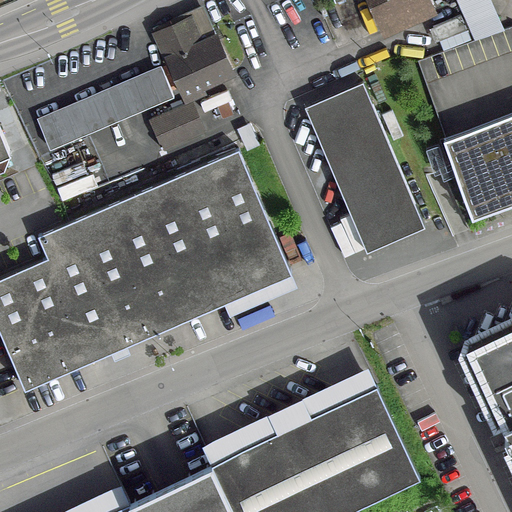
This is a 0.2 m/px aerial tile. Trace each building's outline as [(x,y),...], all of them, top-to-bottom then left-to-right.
[(369,0),(382,30),(431,9),(427,0),(369,0)] [(464,29),(458,15),(431,27),(437,40),(464,29)] [(182,93),(230,71),(214,35),(199,42),(187,18),(154,33),(182,93)] [(48,148),(172,95),(161,69),(36,122),(48,148)] [(303,106),(365,249),(423,224),(361,81),(303,106)] [(161,147),(161,148),(202,130),(190,102),(149,121),(160,145),(158,146),(159,148),(161,147)] [(472,224),(511,210),(511,112),(442,137),(472,224)] [(0,156),(10,152),(0,129),(0,156)] [(0,334),(23,387),(290,271),(237,148),(36,235),(45,257),(0,276),(0,334)] [(511,444),(507,446),(511,456),(511,313),(466,335),(461,349),(495,420),(504,416),(505,419),(502,421),(507,430),(503,432),(508,442),(511,440),(511,444)] [(375,385),(209,463),(232,511),(341,511),(418,476),(375,385)] [(232,511),(209,463),(104,511),(232,511)]
